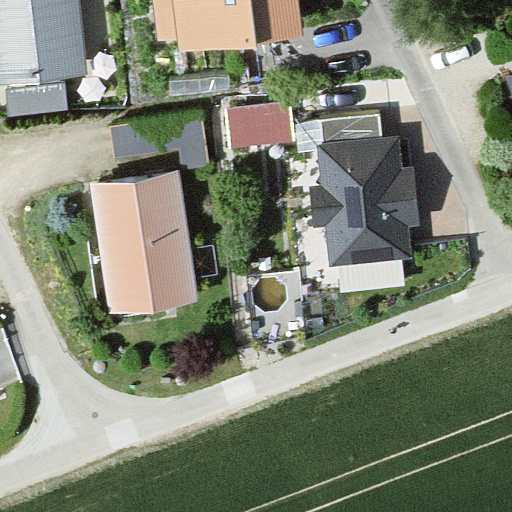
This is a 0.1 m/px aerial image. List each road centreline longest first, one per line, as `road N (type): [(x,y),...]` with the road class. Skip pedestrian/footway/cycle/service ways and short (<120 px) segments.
road 1 (residential): [(511,289),(88,446)]
road 2 (residential): [(511,274),(383,0)]
road 3 (residential): [(0,249),(88,446)]
